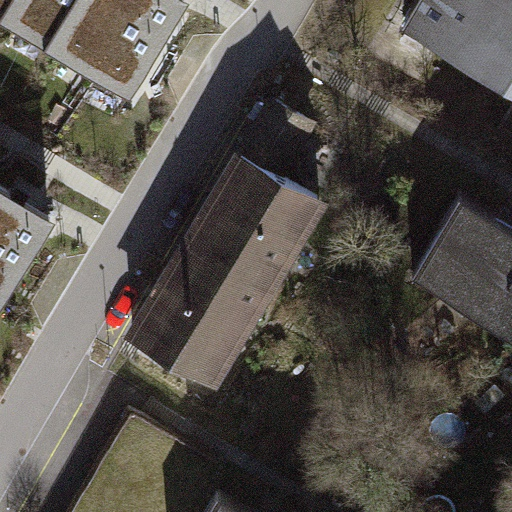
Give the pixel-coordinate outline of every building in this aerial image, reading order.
[(18,0),(0,0),(0,4),(11,11),(18,0)] [(80,0),(18,0),(11,11),(57,39),(80,0)] [(178,0),(80,0),(57,39),(129,82),(178,0)] [(511,8),(511,0),(413,0),(403,19),(479,65),(511,8)] [(511,8),(479,65),(511,84),(511,8)] [(211,377),(320,196),(279,171),(310,119),(273,97),(133,330),(211,377)] [(0,292),(50,211),(0,180),(0,292)] [(412,269),(489,315),(511,277),(511,220),(461,190),(412,269)] [(511,277),(489,315),(511,329),(511,277)] [(258,511),(218,488),(203,511),(258,511)]
